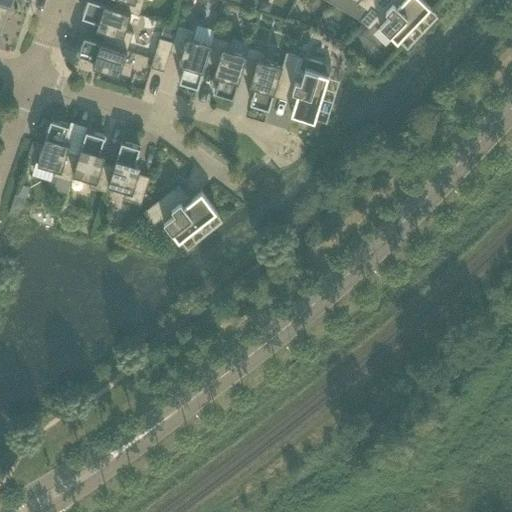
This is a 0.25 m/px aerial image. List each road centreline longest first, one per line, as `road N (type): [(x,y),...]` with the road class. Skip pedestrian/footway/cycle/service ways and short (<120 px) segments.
road 1 (tertiary): [(36,511),(218,380),(390,240),(511,114)]
road 2 (residential): [(274,139),(31,75)]
